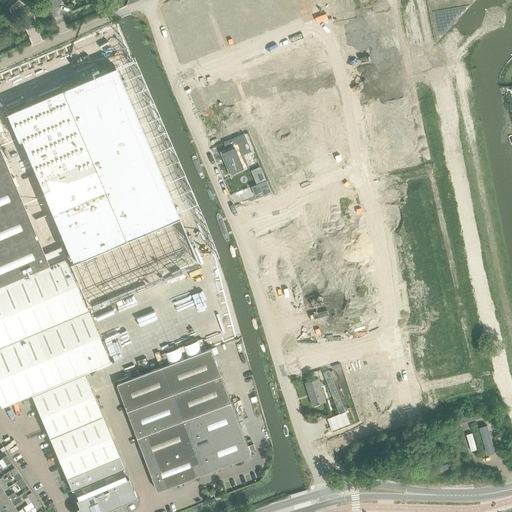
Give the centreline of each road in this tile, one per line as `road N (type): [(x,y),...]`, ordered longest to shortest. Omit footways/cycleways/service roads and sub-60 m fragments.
road 1 (residential): [(360,168),(343,76),(320,20),(174,78)]
road 2 (residential): [(360,168),(395,336)]
road 3 (unclassified): [(234,224),(174,78)]
road 4 (unclassified): [(282,368),(234,224)]
road 5 (residential): [(234,224),(360,168)]
road 6 (unclassified): [(324,491),(282,368)]
